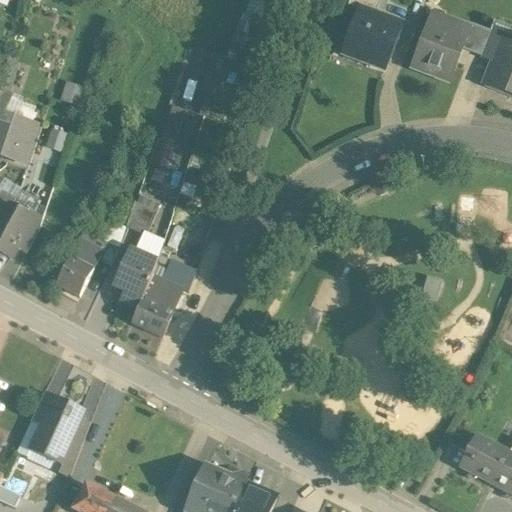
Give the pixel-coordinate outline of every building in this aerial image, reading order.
[(0,0),(0,3),(13,9),(16,0),(0,0)] [(380,0),(350,0),(348,7),(359,11),(360,11),(374,16),(380,0)] [(374,16),(360,11),(359,11),(342,56),(383,72),(400,26),(374,16)] [(467,34),(432,22),(414,70),(448,83),(461,50),(467,34)] [(490,34),(470,26),(467,34),(461,50),(481,58),(490,35),(490,34)] [(481,58),(481,59),(493,64),(494,64),(503,40),(501,40),(490,35),(481,58)] [(511,40),(502,37),(501,40),(503,40),(494,64),(493,64),(483,89),(503,96),(504,93),(511,95),(511,40)] [(66,103),(84,107),(88,88),(70,84),(66,103)] [(0,93),(0,118),(1,115),(4,116),(10,97),(0,93)] [(225,104),(213,99),(204,124),(217,128),(225,104)] [(156,161),(167,165),(184,113),(173,109),(156,161)] [(4,116),(1,115),(0,118),(0,156),(24,165),(36,127),(4,116)] [(56,131),(51,149),(66,153),(72,135),(56,131)] [(208,157),(194,153),(188,172),(202,177),(208,157)] [(381,174),(370,179),(373,185),(376,192),(387,187),(383,177),(381,174)] [(14,201),(0,193),(0,216),(4,218),(9,210),(14,201)] [(135,202),(126,229),(128,230),(145,237),(155,215),(136,206),(137,203),(135,202)] [(0,225),(0,254),(10,260),(15,250),(29,221),(29,220),(9,210),(0,225)] [(29,221),(15,250),(26,255),(39,230),(41,224),(30,218),(29,220),(29,221)] [(116,221),(112,219),(103,242),(120,250),(124,240),(128,230),(126,229),(115,224),(116,221)] [(163,245),(145,237),(128,230),(124,240),(135,246),(131,255),(156,267),(159,259),(163,245)] [(101,246),(83,237),(70,260),(92,272),(105,248),(101,246)] [(131,255),(130,255),(114,288),(126,294),(121,304),(138,312),(151,282),(156,267),(131,255)] [(170,263),(159,259),(156,267),(151,282),(156,285),(158,281),(161,282),(170,263)] [(92,272),(70,260),(56,287),(78,299),(92,272)] [(196,274),(170,263),(161,282),(178,290),(178,291),(188,296),(196,274)] [(434,301),(439,284),(425,280),(420,297),(434,301)] [(156,285),(151,282),(138,312),(131,326),(161,340),(172,315),(168,313),(178,291),(178,290),(161,282),(158,281),(156,285)] [(54,401),(44,395),(32,420),(43,425),(54,401)] [(79,412),(54,401),(43,425),(31,451),(57,464),(60,465),(71,439),(75,432),(74,429),(80,415),(79,412)] [(508,454),(475,437),(458,469),(491,486),(508,454)] [(71,439),(60,465),(57,464),(54,472),(69,479),(82,445),(71,439)] [(17,451),(0,442),(0,478),(3,480),(17,451)] [(511,455),(508,454),(491,486),(511,497),(511,455)] [(232,480),(208,469),(189,511),(234,511),(246,485),(243,476),(232,480)] [(425,475),(412,469),(407,478),(420,485),(425,475)] [(246,486),(235,511),(270,511),(276,499),(246,486)] [(0,488),(0,503),(14,510),(20,498),(0,488)] [(111,511),(116,503),(86,488),(73,511),(111,511)] [(133,511),(116,503),(111,511),(133,511)]
